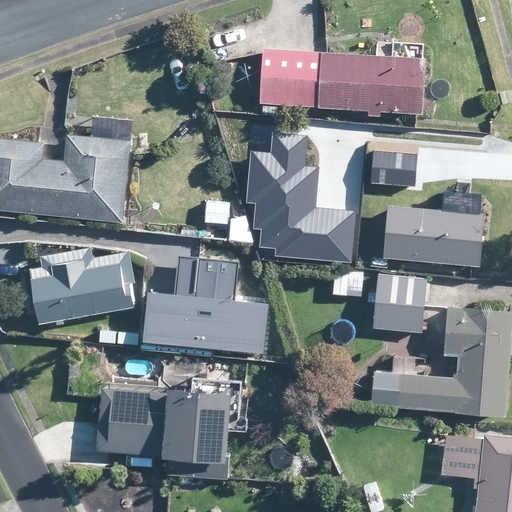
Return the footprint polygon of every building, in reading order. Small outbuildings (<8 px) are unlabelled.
[(373,53),(324,49),(258,45),(257,51),(254,100),(291,103),(414,111),(416,111),(420,56),(373,53)] [(118,213),(120,197),(126,139),(63,132),(60,160),(38,157),(39,139),(13,136),(0,134),(0,206),(0,207),(16,208),(117,220),(118,213)] [(399,176),(402,148),(403,139),(339,133),(337,146),(307,143),(305,166),(334,168),(333,179),(398,185),(399,176)] [(468,190),(454,189),(438,188),(436,207),(381,203),(377,256),(470,263),(474,263),(479,212),(473,212),(474,191),(468,190)] [(222,221),(223,217),(223,200),(200,201),(200,221),(202,221),(222,221)] [(255,239),(252,216),(232,219),(235,242),(255,239)] [(126,265),(123,249),(87,256),(85,244),(35,253),(37,265),(23,268),(33,321),(84,312),(129,304),(124,281),(129,281),(128,273),(126,265)] [(243,247),(208,245),(201,244),(197,289),(195,306),(238,309),(243,247)] [(418,329),(422,280),(371,276),(369,303),(364,303),(362,328),(395,331),(418,333),(418,329)] [(501,308),(475,306),(440,303),(439,330),(437,350),(454,352),(452,376),(440,375),(443,373),(445,364),(440,357),(431,354),(423,359),(421,368),(425,374),(392,371),(385,371),(382,404),(501,413),(506,357),(510,308),(501,308)] [(162,347),(162,332),(163,325),(139,324),(137,346),(162,347)] [(103,352),(75,352),(75,380),(103,380),(103,352)] [(184,387),(163,385),(159,385),(158,391),(97,386),(96,396),(93,439),(92,448),(164,454),(163,472),(221,476),(222,453),(217,453),(222,390),(184,387)] [(479,435),(475,435),(442,432),(438,472),(442,472),(475,476),(471,511),(511,511),(511,435),(480,432),(479,435)] [(380,507),(371,481),(358,486),(367,511),(380,507)] [(135,489),(149,495),(152,488),(139,482),(135,489)] [(152,497),(161,501),(165,492),(157,488),(152,497)]
